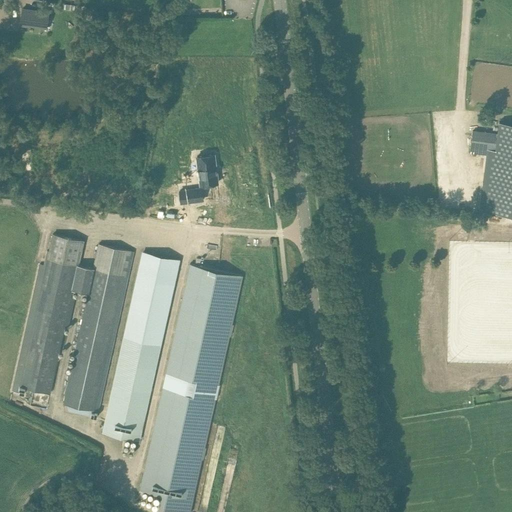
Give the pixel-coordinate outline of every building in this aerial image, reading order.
[(22,8),(20,24),(28,25),(28,22),(40,24),(39,26),(47,27),(49,12),(22,8)] [(511,122),(499,121),(496,149),(488,148),(480,210),(511,213),(511,122)] [(496,149),(498,133),(473,130),(471,146),(488,148),(496,149)] [(198,168),(196,168),(198,177),(200,177),(201,185),(218,182),(217,172),(216,172),(215,168),(216,168),(214,154),(197,156),(198,168)] [(202,187),(180,190),(181,202),(204,199),(202,187)] [(40,263),(12,390),(25,393),(26,387),(51,393),(66,325),(68,326),(75,297),(72,296),(74,289),(78,266),(84,240),(53,233),(51,243),(49,250),(47,250),(44,264),(40,263)] [(73,361),(64,403),(70,404),(69,410),(97,416),(134,251),(127,250),(99,244),(93,269),(88,292),(74,356),(73,361)] [(143,251),(103,432),(140,440),(180,259),(143,251)] [(190,263),(139,488),(161,493),(158,505),(187,511),(190,511),(242,275),(190,263)] [(78,266),(74,289),(88,292),(93,269),(78,266)]
